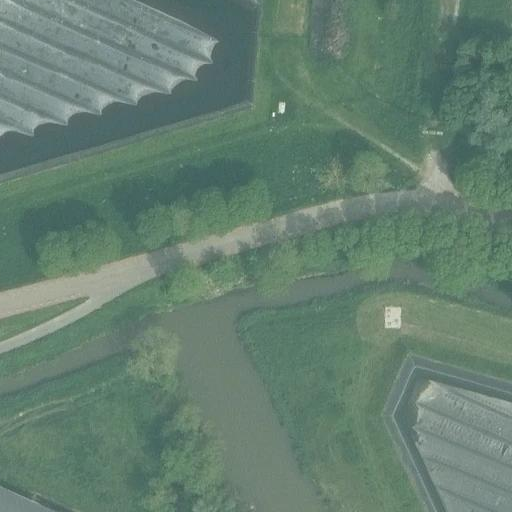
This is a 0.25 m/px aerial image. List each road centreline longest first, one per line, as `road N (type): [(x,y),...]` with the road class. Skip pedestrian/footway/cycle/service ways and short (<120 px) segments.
road 1 (unclassified): [(429,206),(382,205),(121,279)]
road 2 (unclassified): [(0,346),(66,321),(121,279)]
road 3 (unclassified): [(121,279),(0,307)]
